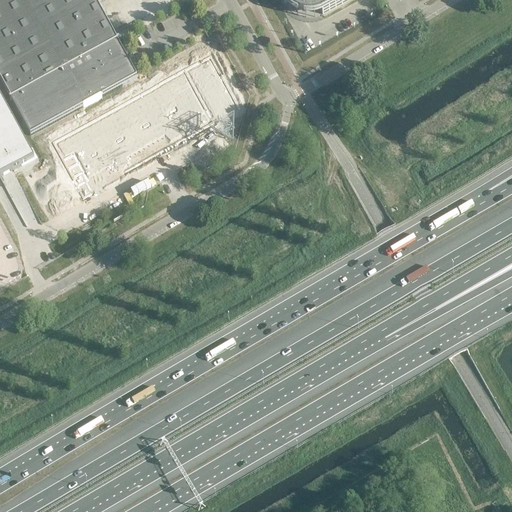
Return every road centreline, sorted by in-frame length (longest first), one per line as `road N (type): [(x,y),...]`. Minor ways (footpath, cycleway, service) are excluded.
road 1 (motorway): [(511,220),(19,511)]
road 2 (motorway): [(485,199),(0,484)]
road 3 (motorway): [(144,511),(511,295)]
road 4 (unclassified): [(0,320),(262,162),(287,103)]
road 5 (motorway): [(80,511),(382,333)]
road 6 (unclassified): [(287,103),(445,0)]
road 7 (motorway): [(382,333),(511,256)]
road 8 (unknown): [(210,134),(228,120),(234,95),(216,58),(173,74),(171,88)]
road 9 (motorway): [(382,333),(511,270)]
